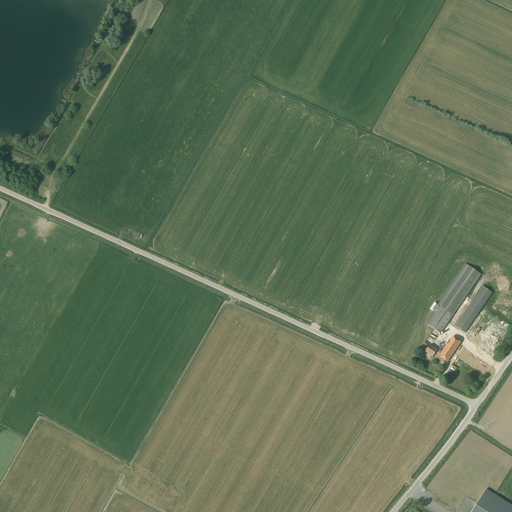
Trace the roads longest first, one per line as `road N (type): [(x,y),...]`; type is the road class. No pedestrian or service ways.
road 1 (unclassified): [(475,405),(0,188)]
road 2 (track): [(0,141),(57,169),(150,0)]
road 3 (unclassified): [(395,511),(475,405)]
